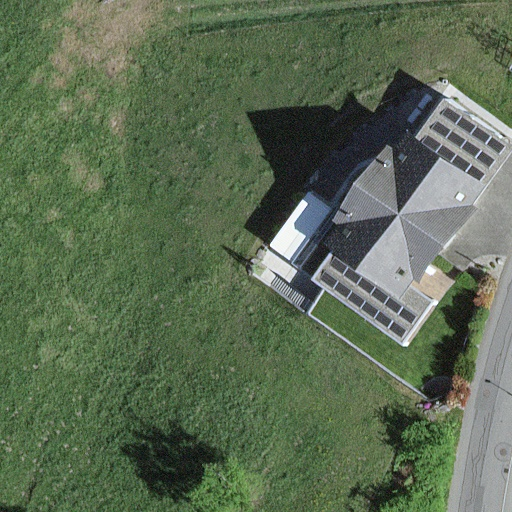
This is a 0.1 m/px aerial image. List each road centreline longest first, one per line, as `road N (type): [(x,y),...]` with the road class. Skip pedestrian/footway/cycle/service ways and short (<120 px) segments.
road 1 (residential): [(511,356),(483,511)]
road 2 (track): [(331,0),(203,13)]
